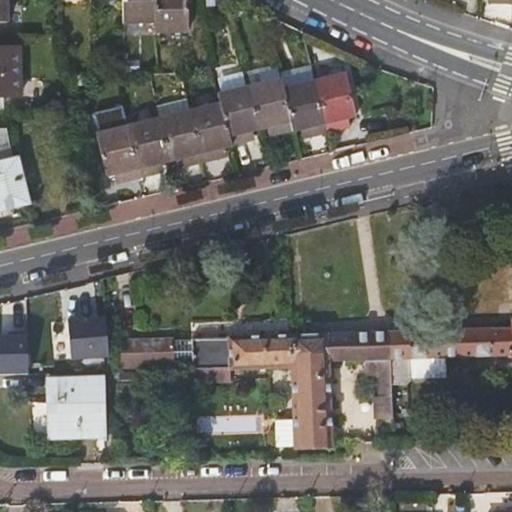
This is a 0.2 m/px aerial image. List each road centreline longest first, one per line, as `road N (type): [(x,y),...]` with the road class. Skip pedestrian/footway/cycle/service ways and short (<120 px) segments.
road 1 (residential): [(0,266),(511,143)]
road 2 (residential): [(511,478),(0,490)]
road 3 (secondary): [(327,0),(387,34),(511,83)]
road 4 (secondary): [(511,57),(344,0)]
